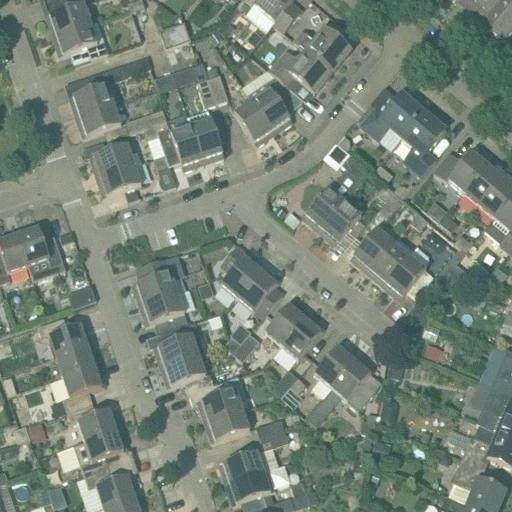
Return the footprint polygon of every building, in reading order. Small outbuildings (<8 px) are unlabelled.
[(65,0),(50,0),(40,3),(44,15),(55,11),(53,6),(66,2),(65,0)] [(254,9),(273,27),(291,7),(293,4),(288,0),(261,0),(261,1),(258,0),(245,0),(236,11),(246,19),(254,9)] [(481,0),(450,0),(455,4),(455,10),(446,21),(461,34),(486,4),(481,0)] [(511,0),(489,0),(486,4),(511,25),(511,0)] [(142,2),(128,7),(131,16),(145,12),(142,2)] [(511,25),(486,4),(461,34),(476,47),(486,35),(492,34),(503,44),(511,33),(511,25)] [(302,15),(291,7),(273,27),(272,28),(283,37),(302,15)] [(54,32),(56,40),(90,28),(83,8),(45,21),(49,33),(54,32)] [(223,12),(216,21),(223,26),(230,18),(223,12)] [(184,27),(159,36),(166,54),(190,45),(184,27)] [(224,27),(218,34),(226,41),(230,36),(229,30),(224,27)] [(90,28),(56,40),(59,48),(55,49),(59,62),(87,52),(91,64),(108,58),(104,46),(97,49),(90,28)] [(306,56),(331,77),(350,55),(324,34),(314,46),(302,36),(294,46),(306,56)] [(217,35),(209,41),(214,49),(223,43),(217,35)] [(277,85),(302,105),(288,91),(294,82),(314,98),(331,77),(306,56),(296,68),(283,57),(266,76),(273,82),(277,85)] [(147,62),(122,70),(126,82),(151,74),(147,62)] [(204,75),(207,82),(217,79),(214,71),(204,75)] [(252,105),(251,105),(274,139),(292,127),(288,120),(302,105),(277,85),(273,82),(266,76),(265,75),(242,92),(248,99),(252,105)] [(66,95),(96,89),(95,80),(64,86),(66,95)] [(219,80),(209,83),(217,107),(228,104),(219,80)] [(217,107),(209,83),(198,87),(206,111),(217,107)] [(77,113),(80,121),(114,109),(107,89),(69,102),(73,115),(77,113)] [(401,144),(423,117),(402,99),(384,119),(375,112),(360,130),(378,145),(388,133),(401,144)] [(274,139),(251,105),(233,117),(256,151),(274,139)] [(114,109),(80,121),(82,129),(78,131),(83,143),(121,130),(114,109)] [(151,117),(155,130),(159,141),(165,159),(169,171),(180,167),(183,176),(203,169),(190,131),(191,130),(188,124),(180,126),(180,133),(180,134),(170,137),(162,113),(151,117)] [(188,124),(191,130),(190,131),(203,169),(224,162),(211,123),(207,113),(187,120),(188,124)] [(155,130),(151,117),(126,125),(131,138),(144,134),(155,130)] [(423,117),(401,144),(413,154),(402,167),(420,182),(435,164),(426,156),(432,151),(444,135),(423,117)] [(155,130),(144,134),(147,145),(159,141),(155,130)] [(350,150),(349,145),(344,141),(338,149),(345,156),(350,150)] [(97,173),(100,181),(134,169),(127,149),(89,162),(93,175),(97,173)] [(448,184),(463,197),(486,170),(467,154),(459,165),(450,157),(433,177),(445,187),(448,184)] [(169,171),(165,159),(153,163),(157,175),(169,171)] [(349,159),(341,169),(346,173),(361,186),(362,186),(370,177),(349,159)] [(134,169),(100,181),(103,189),(99,191),(103,203),(123,196),(135,192),(141,190),(134,169)] [(486,170),(463,197),(480,210),(505,180),(496,172),(493,176),(486,170)] [(318,237),(344,206),(361,186),(346,173),(329,193),(328,192),(306,219),(302,223),(318,237)] [(480,210),(494,222),(511,201),(511,191),(511,189),(511,185),(505,180),(480,210)] [(394,197),(402,204),(414,190),(410,187),(406,192),(404,190),(398,190),(393,196),(394,197)] [(376,199),(386,207),(394,197),(393,196),(385,189),(376,199)] [(135,192),(123,196),(128,208),(139,204),(135,192)] [(402,204),(394,197),(386,207),(377,217),(387,225),(403,205),(402,204)] [(511,201),(494,222),(510,235),(500,247),(511,255),(511,253),(511,201)] [(344,206),(318,237),(335,251),(361,221),(344,206)] [(275,209),(271,215),(279,221),(283,216),(275,209)] [(411,227),(420,235),(428,226),(419,218),(411,227)] [(446,219),(439,227),(451,237),(458,229),(446,219)] [(17,240),(29,272),(33,286),(66,275),(63,267),(54,241),(43,245),(37,229),(24,233),(26,237),(17,240)] [(392,237),(387,243),(376,233),(350,264),(366,278),(393,247),(397,242),(392,237)] [(58,241),(61,250),(72,246),(70,238),(58,241)] [(432,263),(442,254),(428,238),(418,248),(432,263)] [(0,257),(1,259),(0,259),(0,289),(11,286),(8,279),(29,272),(17,240),(9,242),(8,239),(0,241),(0,257)] [(461,239),(454,247),(466,257),(474,250),(461,239)] [(366,278),(383,292),(409,261),(393,247),(366,278)] [(238,304),(264,273),(237,250),(220,271),(230,279),(221,289),(238,304)] [(414,255),(409,261),(383,292),(399,306),(406,298),(415,306),(433,281),(424,274),(425,273),(424,273),(429,267),(429,261),(416,251),(413,255),(414,255)] [(143,309),(177,298),(185,295),(181,282),(173,284),(166,264),(136,274),(140,287),(132,290),(136,302),(140,301),(143,309)] [(264,273),(238,304),(262,324),(283,299),(275,293),(280,286),(264,273)] [(70,297),(75,311),(96,303),(91,289),(70,297)] [(155,328),(159,338),(188,329),(177,298),(143,309),(146,317),(142,318),(146,331),(155,328)] [(282,352),(308,320),(291,306),(265,338),(282,352)] [(308,320),(282,352),(298,366),(324,334),(308,320)] [(55,361),(91,349),(87,337),(83,339),(80,330),(67,334),(63,323),(37,332),(41,344),(48,341),(55,361)] [(162,363),(164,371),(198,360),(198,361),(210,357),(204,336),(191,340),(199,337),(195,326),(188,329),(159,338),(162,349),(153,352),(157,365),(162,363)] [(250,337),(241,348),(233,358),(243,367),(260,346),(250,337)] [(224,351),(233,358),(241,348),(232,341),(224,351)] [(395,351),(412,357),(415,349),(398,343),(395,351)] [(322,404),(331,394),(357,362),(341,348),(314,380),(319,384),(311,394),(322,404)] [(95,361),(91,349),(55,361),(62,382),(94,371),(91,363),(95,361)] [(511,356),(507,355),(492,392),(511,399),(511,356)] [(214,390),(210,379),(205,381),(198,361),(198,360),(164,371),(167,380),(163,381),(167,393),(185,387),(189,398),(214,390)] [(357,362),(331,394),(348,407),(374,376),(357,362)] [(401,384),(403,366),(396,365),(394,383),(401,384)] [(55,421),(66,417),(92,408),(88,396),(105,391),(101,378),(97,379),(94,371),(62,382),(69,403),(62,405),(62,404),(50,408),(55,421)] [(290,392),(298,382),(289,374),(272,394),(281,402),(290,392)] [(11,382),(3,385),(8,401),(17,398),(11,382)] [(206,418),(208,427),(243,415),(238,402),(245,400),(238,382),(214,390),(189,398),(193,410),(197,408),(201,420),(206,418)] [(307,390),(298,382),(290,392),(299,399),(307,390)] [(478,429),(498,437),(511,443),(511,412),(511,408),(511,399),(492,392),(477,429),(478,429)] [(269,405),(275,403),(272,395),(266,397),(269,405)] [(96,419),(92,408),(66,417),(70,429),(77,426),(84,447),(116,436),(113,428),(117,426),(113,414),(96,419)] [(243,415),(208,427),(211,434),(207,436),(211,448),(249,435),(243,415)] [(321,425),(311,417),(306,423),(315,431),(321,425)] [(394,425),(379,423),(378,432),(393,434),(394,425)] [(256,432),(260,444),(285,435),(281,424),(256,432)] [(363,425),(361,438),(373,440),(376,427),(363,425)] [(37,427),(27,430),(32,447),(43,444),(37,427)] [(471,442),(461,465),(484,475),(489,464),(511,473),(511,443),(498,437),(478,429),(473,443),(471,442)] [(14,435),(18,448),(30,445),(26,431),(14,435)] [(263,454),(272,452),(298,443),(294,433),(285,435),(260,444),(263,454)] [(84,483),(110,474),(107,462),(127,456),(122,443),(119,444),(116,436),(84,447),(73,450),(84,483)] [(372,445),(365,444),(363,459),(369,460),(372,445)] [(386,467),(392,449),(373,445),(369,462),(386,467)] [(229,488),(264,477),(256,457),(218,470),(223,482),(227,481),(229,488)] [(480,485),(484,475),(461,465),(452,488),(453,488),(447,502),(447,503),(469,511),(497,511),(505,495),(480,485)] [(264,477),(229,488),(232,497),(228,498),(232,511),(271,498),(269,494),(290,487),(285,470),(264,477)] [(102,511),(104,511),(134,502),(131,494),(135,492),(131,479),(114,484),(110,474),(84,483),(88,493),(95,491),(102,511)] [(0,476),(0,488),(8,485),(5,475),(0,476)] [(378,487),(381,478),(373,475),(370,484),(378,487)] [(290,490),(294,500),(305,496),(302,486),(290,490)] [(48,495),(52,507),(53,511),(58,511),(66,509),(60,491),(48,495)] [(39,495),(43,509),(50,506),(46,493),(39,495)] [(314,493),(305,496),(294,500),(294,501),(267,511),(302,511),(310,509),(318,507),(314,493)] [(104,511),(141,511),(141,509),(137,510),(134,502),(104,511)] [(469,511),(447,503),(447,502),(446,502),(441,511),(469,511)]
